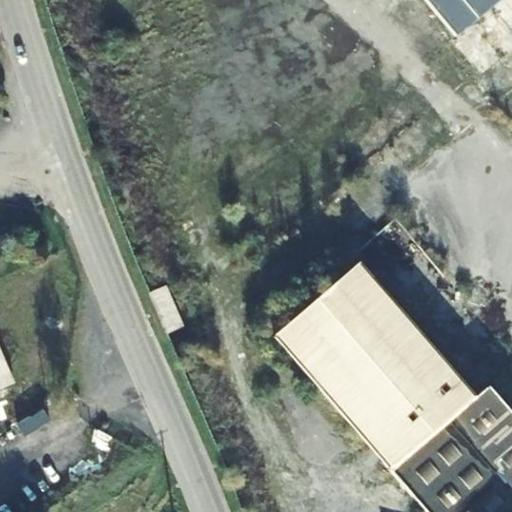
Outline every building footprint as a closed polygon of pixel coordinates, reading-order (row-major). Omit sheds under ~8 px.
[(425,0),(455,35),(492,4),(497,0),(425,0)] [(511,511),(511,414),(486,385),(482,389),(474,396),(464,386),(355,261),(271,336),(389,470),(425,511),(511,511)] [(168,287),(153,294),(168,334),(184,328),(168,287)] [(0,387),(11,384),(0,354),(0,387)] [(473,378),(464,386),(474,396),(482,389),(473,378)]
